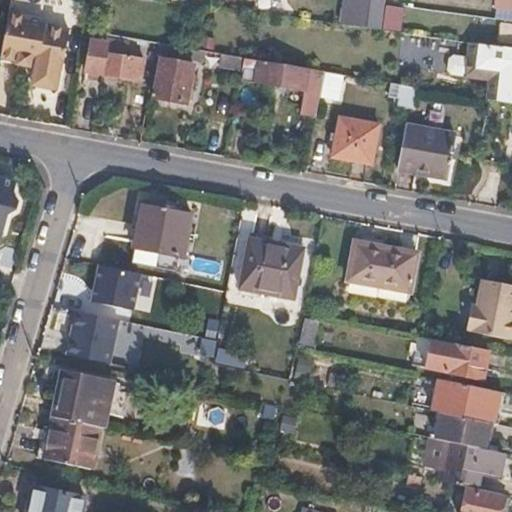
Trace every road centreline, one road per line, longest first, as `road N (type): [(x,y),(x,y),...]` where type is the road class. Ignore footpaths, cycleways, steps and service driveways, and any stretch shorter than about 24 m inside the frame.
road 1 (residential): [(74,149),(511,231)]
road 2 (residential): [(0,399),(74,149)]
